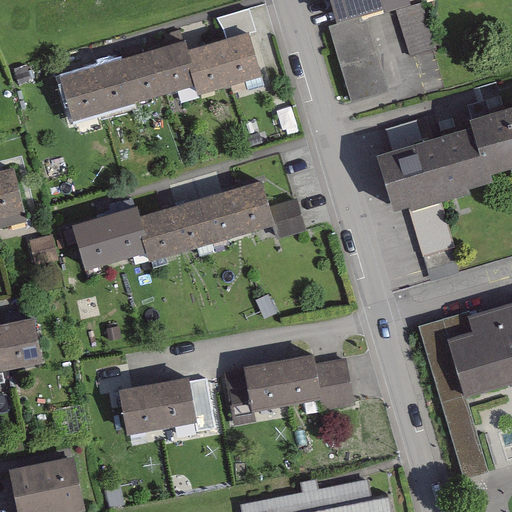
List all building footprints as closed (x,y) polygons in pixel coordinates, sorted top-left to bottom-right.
[(383,0),(332,0),(338,20),(360,13),(359,9),(384,1),(383,0)] [(375,24),(336,35),(360,109),(398,98),(375,24)] [(262,82),(259,72),(249,36),(219,45),(229,81),(232,90),(262,82)] [(185,44),(154,53),(167,99),(199,90),(188,54),(185,44)] [(219,45),(188,54),(199,90),(202,99),(232,90),(229,81),(219,45)] [(154,53),(122,62),(136,108),(167,99),(154,53)] [(122,62),(91,72),(104,118),(136,108),(122,62)] [(91,72),(59,81),(73,127),(104,118),(91,72)] [(511,110),(472,123),(474,129),(488,177),(511,169),(511,110)] [(474,129),(378,158),(395,212),(411,207),(412,211),(441,202),(470,194),(469,190),(490,183),(488,177),(474,129)] [(14,172),(0,175),(0,224),(25,218),(14,172)] [(231,193),(245,239),(275,229),(269,210),(261,184),(231,193)] [(245,239),(231,193),(201,203),(215,248),(245,239)] [(269,210),(275,229),(279,242),(308,233),(304,220),(298,201),(269,210)] [(412,211),(432,276),(461,268),(441,202),(412,211)] [(171,212),(185,257),(215,248),(201,203),(171,212)] [(138,211),(105,221),(119,266),(152,256),(141,221),(138,211)] [(185,257),(171,212),(141,221),(152,256),(155,266),(185,257)] [(105,221),(72,231),(87,277),(119,266),(105,221)] [(511,303),(429,327),(473,483),(496,474),(485,430),(475,396),(500,390),(511,386),(511,303)] [(35,323),(0,330),(0,332),(9,376),(45,369),(35,323)] [(0,332),(0,377),(9,376),(0,332)] [(315,359),(280,366),(288,410),(323,404),(316,367),(315,359)] [(354,408),(352,398),(346,362),(316,367),(323,404),(325,413),(354,408)] [(280,366),(245,372),(253,417),(288,410),(280,366)] [(190,383),(154,389),(163,434),(198,428),(190,383)] [(154,389),(119,396),(127,441),(163,434),(154,389)] [(84,511),(73,460),(9,474),(16,511),(84,511)] [(399,511),(392,472),(239,501),(240,511),(399,511)]
